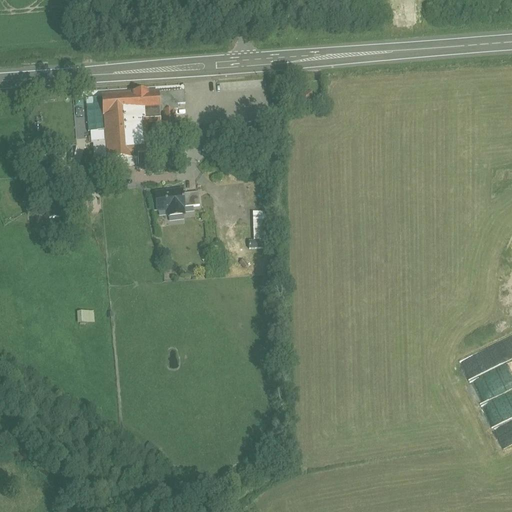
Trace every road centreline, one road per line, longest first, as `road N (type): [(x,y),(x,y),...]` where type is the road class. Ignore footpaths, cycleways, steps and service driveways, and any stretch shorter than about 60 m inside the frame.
road 1 (secondary): [(246,63),(511,42)]
road 2 (secondary): [(0,81),(246,63)]
